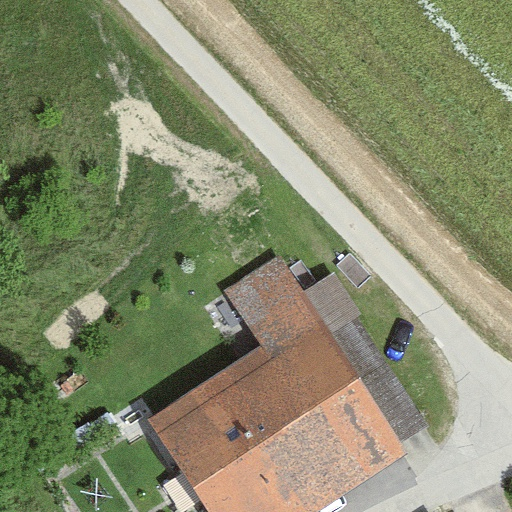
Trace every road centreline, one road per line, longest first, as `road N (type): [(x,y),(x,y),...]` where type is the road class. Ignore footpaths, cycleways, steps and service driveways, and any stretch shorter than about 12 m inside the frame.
road 1 (unclassified): [(511,410),(130,0)]
road 2 (unclassified): [(394,511),(511,444)]
